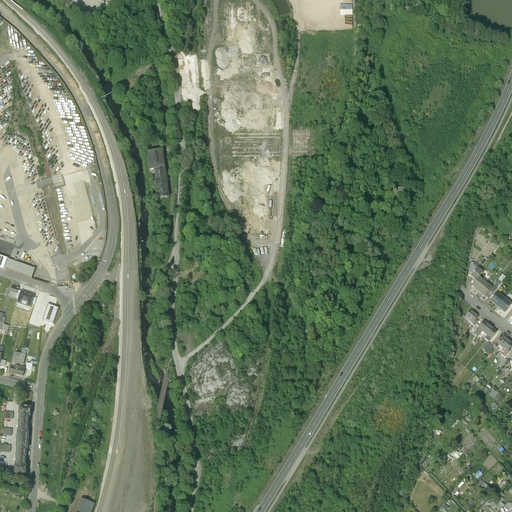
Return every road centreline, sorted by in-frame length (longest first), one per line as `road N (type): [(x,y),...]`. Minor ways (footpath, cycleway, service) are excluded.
road 1 (primary): [(511,83),(464,178),(261,511)]
road 2 (secondary): [(71,310),(110,250),(113,204),(100,148),(69,81),(0,7)]
road 3 (track): [(301,445),(312,451),(413,314)]
road 4 (secondary): [(29,511),(40,390)]
